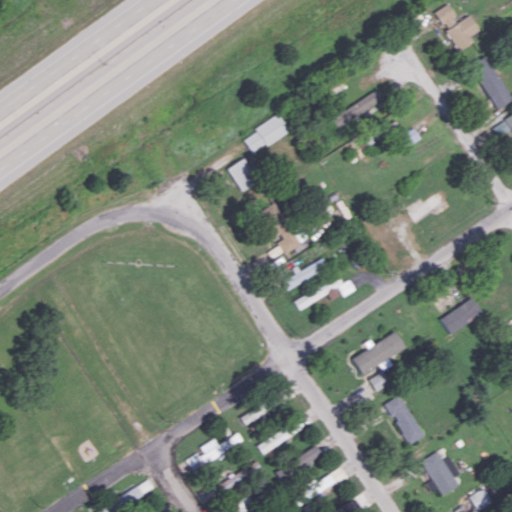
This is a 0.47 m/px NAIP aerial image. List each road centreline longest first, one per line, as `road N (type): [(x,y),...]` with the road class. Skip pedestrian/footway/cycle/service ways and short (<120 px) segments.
road 1 (residential): [(511,209),(59,506)]
road 2 (residential): [(145,213),(176,198),(388,511)]
road 3 (motorway): [(0,172),(238,0)]
road 4 (residential): [(401,40),(511,207)]
road 5 (motorway): [(142,0),(0,104)]
road 6 (residential): [(0,288),(87,227),(145,213)]
